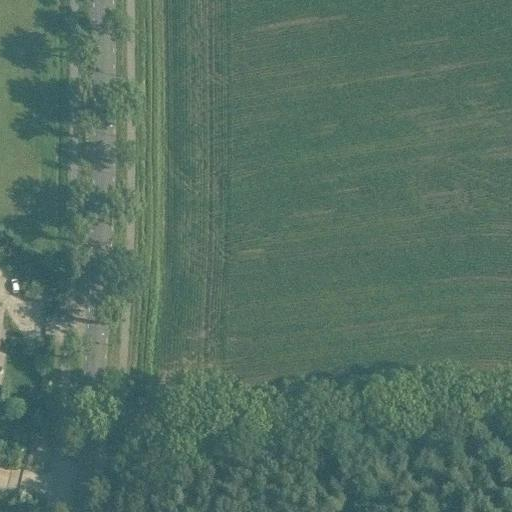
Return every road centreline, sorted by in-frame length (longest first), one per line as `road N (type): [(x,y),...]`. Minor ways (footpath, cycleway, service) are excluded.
road 1 (secondary): [(87,458),(102,203),(101,0)]
road 2 (unclassified): [(511,428),(87,458)]
